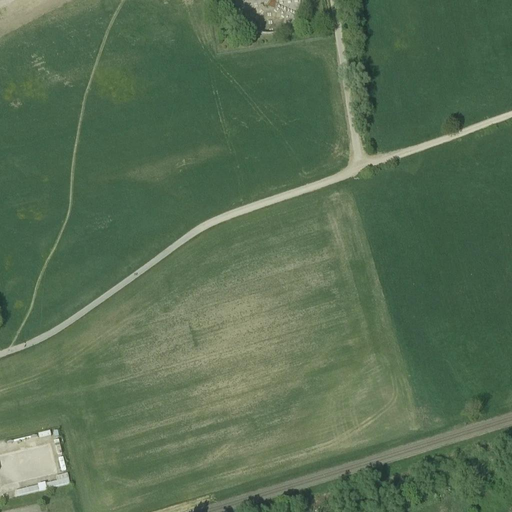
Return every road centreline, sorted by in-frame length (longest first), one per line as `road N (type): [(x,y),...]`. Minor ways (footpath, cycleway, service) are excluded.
road 1 (track): [(46,337),(205,224),(360,166)]
road 2 (track): [(332,0),(360,166)]
road 3 (track): [(360,166),(511,114)]
